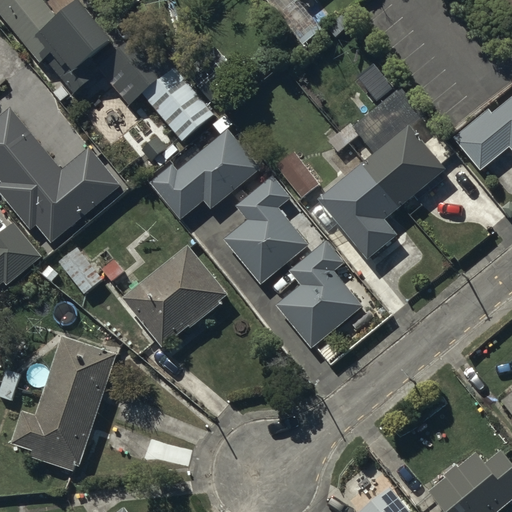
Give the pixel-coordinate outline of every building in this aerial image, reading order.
[(0,0),(0,13),(39,61),(44,57),(65,83),(54,92),(60,99),(71,90),(73,93),(96,74),(85,60),(113,37),(82,0),(74,0),(55,15),(42,0),(0,0)] [(270,0),(282,14),(297,0),(270,0)] [(129,103),(143,92),(182,140),(217,111),(176,62),(153,81),(123,45),(98,65),(129,103)] [(351,126),(373,153),(319,197),(322,201),(308,212),(325,233),(338,223),(366,258),(397,233),(384,217),(444,168),(410,127),(424,115),(400,86),(351,126)] [(511,97),(493,113),(489,108),(453,137),(480,170),(510,145),(511,147),(511,97)] [(62,169),(11,107),(0,115),(0,180),(1,182),(0,183),(0,189),(32,229),(37,225),(51,242),(121,185),(89,147),(62,169)] [(261,167),(228,128),(178,170),(172,163),(150,182),(181,219),(204,200),(211,208),(261,167)] [(293,151),(276,164),(302,198),(319,185),(293,151)] [(290,196),(273,175),(237,204),(248,218),(224,238),(260,282),(308,243),(278,206),(290,196)] [(0,281),(4,278),(9,284),(43,256),(13,221),(0,232),(0,281)] [(344,261),(326,239),(288,270),(300,285),(277,305),(312,347),(363,305),(334,270),(344,261)] [(228,293),(187,244),(122,297),(162,346),(188,324),(191,328),(221,303),(219,300),(228,293)] [(80,465),(117,354),(63,336),(37,414),(23,410),(12,443),(32,449),(30,456),(72,470),(74,463),(80,465)] [(511,390),(503,398),(511,410),(511,390)] [(496,511),(511,499),(511,462),(501,449),(486,461),(477,451),(429,489),(447,511),(496,511)] [(410,511),(390,486),(358,511),(410,511)]
